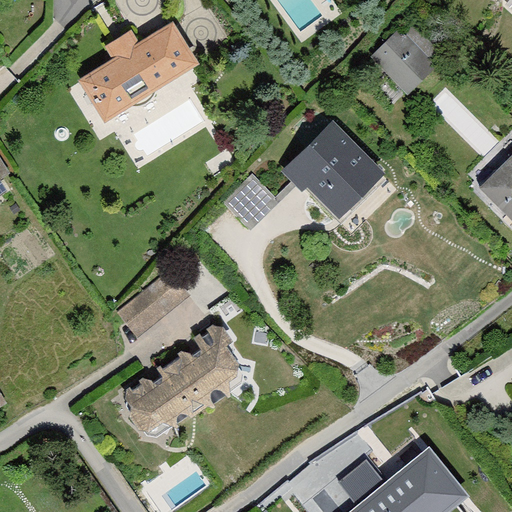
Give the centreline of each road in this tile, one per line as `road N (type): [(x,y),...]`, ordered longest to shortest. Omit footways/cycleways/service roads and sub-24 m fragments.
road 1 (residential): [(47,419),(318,201)]
road 2 (residential): [(228,511),(511,313)]
road 3 (residential): [(47,419),(61,421),(131,511)]
road 4 (residential): [(90,0),(0,87)]
